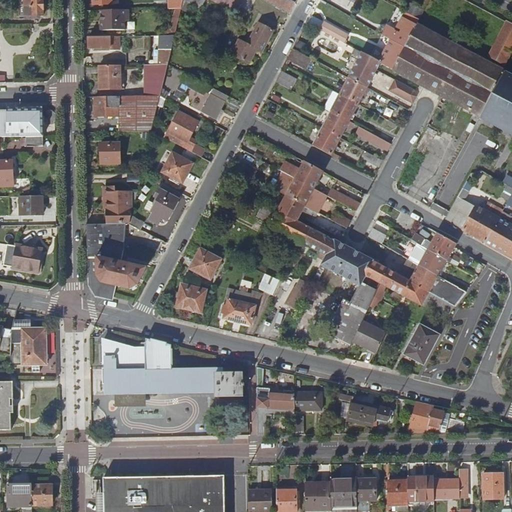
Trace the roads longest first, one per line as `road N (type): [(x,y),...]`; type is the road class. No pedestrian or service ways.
road 1 (residential): [(77,453),(511,448)]
road 2 (residential): [(137,322),(473,401)]
road 3 (residential): [(137,322),(245,118)]
road 4 (residential): [(73,307),(69,96)]
road 5 (residential): [(379,190),(511,269)]
road 6 (residential): [(245,118),(379,190)]
road 7 (residential): [(245,118),(310,0)]
